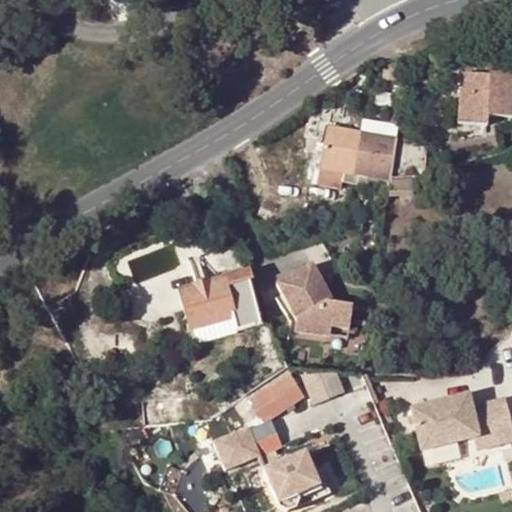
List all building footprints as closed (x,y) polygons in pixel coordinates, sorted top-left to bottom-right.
[(511,70),(493,70),(493,79),(461,77),(459,123),(491,125),(491,120),(511,120),(511,70)] [(336,107),(313,102),(306,138),(324,141),(318,168),(333,171),(353,175),(361,133),(332,127),(336,107)] [(361,133),(353,175),(384,180),(390,181),(390,179),(394,142),(397,127),(363,122),(361,133)] [(394,142),(390,179),(413,178),(424,177),(427,146),(394,142)] [(333,171),(318,168),(315,183),(330,186),(333,171)] [(389,186),(390,181),(384,180),(353,175),(351,188),(388,194),(388,193),(389,186)] [(413,181),(413,186),(425,185),(424,177),(413,181)] [(389,186),(388,193),(413,193),(413,186),(413,181),(389,186)] [(326,318),(344,321),(347,299),(329,296),(307,257),(272,276),(292,312),(290,324),(324,328),(326,318)] [(216,272),(176,284),(190,335),(256,316),(242,263),(237,260),(218,265),(216,270),(216,272)] [(251,322),(259,337),(271,334),(265,318),(251,322)] [(283,362),(243,390),(259,414),(300,387),(283,362)] [(334,365),(300,369),(312,396),(342,384),(334,365)] [(464,387),(406,401),(417,444),(469,431),(473,430),(472,426),(493,420),(497,437),(511,433),(501,391),(467,400),(464,387)] [(137,395),(140,419),(183,414),(182,405),(151,408),(149,393),(137,395)] [(215,399),(208,401),(211,408),(217,406),(215,399)] [(493,420),(472,426),(473,430),(469,431),(472,443),(497,437),(493,420)] [(243,421),(210,435),(222,463),(256,448),(243,421)] [(282,505),(291,501),(295,493),(293,490),(315,480),(300,445),(258,463),(273,501),(282,505)] [(322,477),(315,480),(319,488),(326,486),(322,477)] [(295,493),(291,501),(319,488),(315,480),(293,490),(295,493)] [(511,489),(500,494),(505,506),(511,502),(511,489)] [(248,511),(242,501),(229,508),(231,511),(248,511)]
